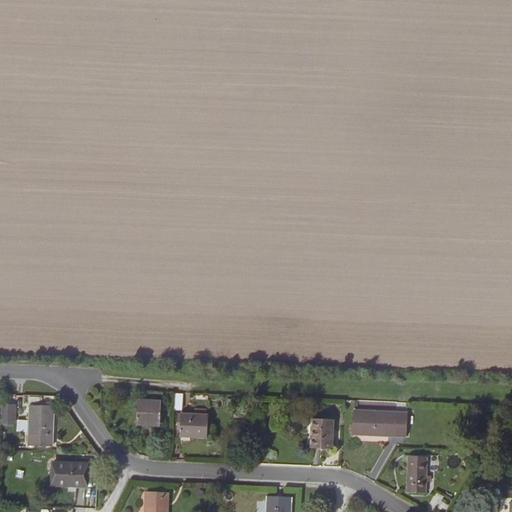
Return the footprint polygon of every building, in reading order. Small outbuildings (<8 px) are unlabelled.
[(182,410),(184,393),(176,392),(174,409),(182,410)] [(163,402),(139,401),(138,424),(162,424),(163,402)] [(18,405),(4,404),(3,425),(17,425),(18,405)] [(54,445),(55,406),(31,405),(29,445),(54,445)] [(369,430),(369,435),(408,436),(408,412),(355,410),(355,434),(362,435),(362,429),(369,430)] [(210,415),(179,414),(179,429),(182,429),(181,436),(210,437),(210,415)] [(334,449),(335,419),(314,419),(313,448),(334,449)] [(432,456),(410,456),(409,492),(430,493),(432,456)] [(89,476),(90,463),(55,462),(54,485),(71,485),(71,484),(89,485),(89,476)] [(168,511),(170,492),(148,491),(146,511),(168,511)] [(292,511),(293,501),(269,501),(268,511),(292,511)]
